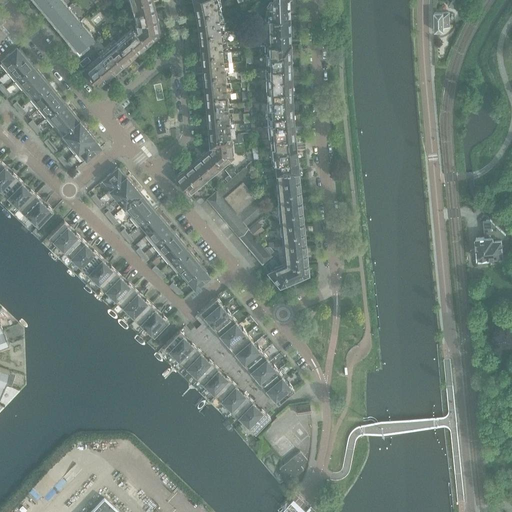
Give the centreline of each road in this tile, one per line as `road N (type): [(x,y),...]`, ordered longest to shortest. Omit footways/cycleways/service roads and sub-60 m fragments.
road 1 (residential): [(282,315),(326,295),(337,280),(315,0)]
road 2 (residential): [(451,340),(422,0)]
road 3 (residential): [(65,194),(187,312),(235,269)]
road 4 (unclassified): [(470,511),(451,340)]
road 5 (residential): [(152,172),(188,137),(178,56)]
road 6 (residential): [(152,172),(235,269)]
road 7 (residential): [(19,17),(100,112)]
